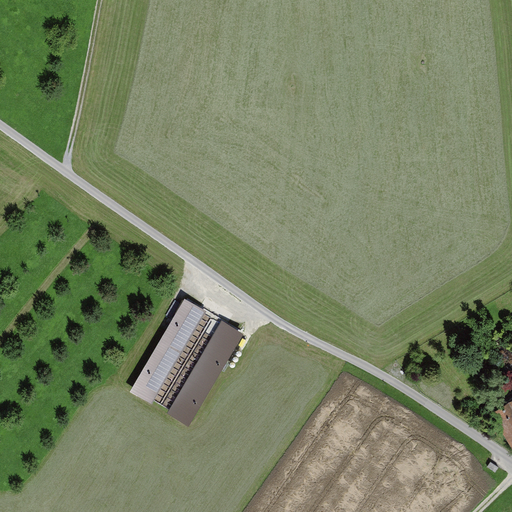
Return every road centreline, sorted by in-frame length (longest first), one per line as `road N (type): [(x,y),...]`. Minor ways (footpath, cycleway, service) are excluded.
road 1 (unclassified): [(511,460),(251,303),(0,126)]
road 2 (track): [(99,0),(66,172)]
